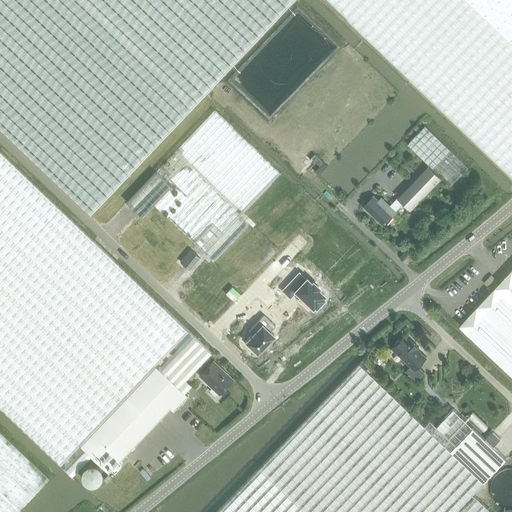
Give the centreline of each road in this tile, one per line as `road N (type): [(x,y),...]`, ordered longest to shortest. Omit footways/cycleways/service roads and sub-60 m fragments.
road 1 (unclassified): [(0,136),(275,401)]
road 2 (tertiary): [(138,511),(275,401)]
road 3 (tertiary): [(275,401),(404,297)]
road 4 (unclassified): [(511,399),(404,297)]
road 5 (tertiary): [(404,297),(511,205)]
